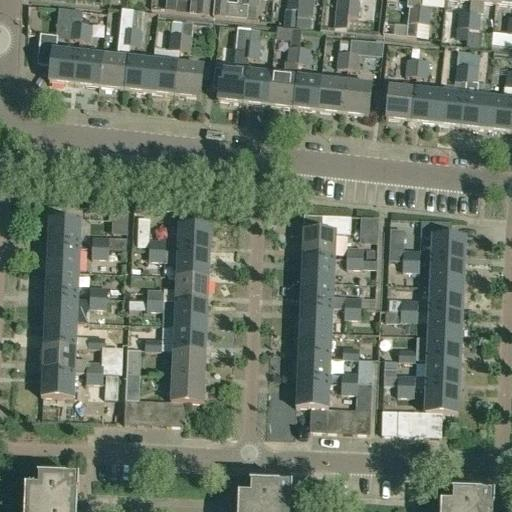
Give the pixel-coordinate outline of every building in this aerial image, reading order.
[(166,0),(166,13),(175,14),(177,1),(176,0),(166,0)] [(208,18),(210,0),(198,0),(196,16),(208,18)] [(227,0),(215,0),(213,18),(246,22),(247,8),(248,0),(237,0),(237,7),(227,6),(227,0)] [(248,0),(247,8),(259,9),(259,0),(248,0)] [(288,0),(287,13),(297,14),(298,0),(288,0)] [(308,15),(309,0),(298,0),(297,14),(308,15)] [(360,5),(360,0),(348,0),(347,20),(358,21),(359,5),(360,5)] [(408,0),(407,10),(409,10),(408,26),(418,27),(420,11),(421,0),(408,0)] [(497,6),(497,0),(471,0),(472,4),(470,16),(480,17),(483,18),(484,5),(497,6)] [(420,11),(418,27),(429,28),(430,12),(420,11)] [(124,93),(128,60),(127,60),(128,48),(129,48),(131,32),(130,32),(132,13),(121,12),(116,59),(102,58),(99,90),(124,93)] [(80,45),(83,16),(63,13),(62,26),(71,27),(69,43),(80,45)] [(470,16),(460,15),(458,32),(468,33),(470,16)] [(93,17),(83,16),(80,45),(91,46),(93,29),(91,29),(93,17)] [(478,34),(480,17),(470,16),(468,33),(478,34)] [(345,32),(347,20),(336,18),(335,30),(345,32)] [(303,41),(305,27),(289,25),(287,39),(303,41)] [(179,55),(182,28),(173,27),(172,38),(170,38),(168,54),(179,55)] [(193,28),(182,27),(182,28),(179,55),(190,57),(192,41),(191,41),(193,28)] [(141,33),(131,32),(129,48),(139,49),(141,33)] [(74,87),(77,55),(55,52),(57,38),(40,36),(36,67),(50,69),(48,84),(74,87)] [(247,74),(248,62),(250,46),(239,44),(238,53),(235,52),(233,72),(221,71),(217,103),(242,106),(246,74),(247,74)] [(250,46),(248,62),(258,63),(260,47),(250,46)] [(288,67),(297,68),(299,52),(289,51),(288,67)] [(297,68),(307,69),(309,53),(299,52),(297,68)] [(74,87),(99,90),(102,58),(77,55),(74,87)] [(349,57),(339,56),(337,72),(347,73),(349,57)] [(357,74),(359,59),(349,57),(347,73),(357,74)] [(124,93),(149,95),(153,63),(128,60),(124,93)] [(149,95),(174,98),(178,66),(153,63),(149,95)] [(417,81),(419,65),(408,64),(406,80),(417,81)] [(417,81),(426,82),(428,66),(419,65),(417,81)] [(199,101),(203,69),(178,66),(174,98),(199,101)] [(270,76),(267,109),(292,112),(296,79),(297,68),(288,67),(284,66),(283,78),(270,76)] [(457,69),(454,96),(440,95),(436,127),(461,130),(468,71),(457,69)] [(490,101),(477,99),(478,87),(477,87),(478,72),(468,71),(461,130),(486,133),(490,101)] [(270,76),(247,74),(246,74),(242,106),(267,109),(270,76)] [(504,90),(503,102),(490,101),(486,133),(511,136),(511,124),(511,75),(507,75),(505,90),(504,90)] [(292,112),(317,114),(321,82),(296,79),(292,112)] [(317,114),(342,117),(346,85),(321,82),(317,114)] [(367,120),(371,88),(346,85),(342,117),(367,120)] [(386,122),(412,125),(416,92),(390,89),(386,122)] [(412,125),(436,127),(440,95),(416,92),(412,125)] [(46,249),(79,250),(80,225),(47,223),(46,249)] [(451,225),(421,224),(421,241),(432,241),(431,268),(464,269),(465,240),(450,240),(451,225)] [(177,229),(176,256),(209,257),(210,231),(177,229)] [(302,263),(334,264),(335,235),(303,234),(302,263)] [(126,242),(93,241),(92,252),(108,253),(126,254),(126,242)] [(150,243),(149,255),(165,255),(165,244),(150,243)] [(78,275),(79,250),(46,249),(45,274),(78,275)] [(92,263),(108,264),(108,253),(92,252),(92,263)] [(363,252),(347,252),(347,263),(363,264),(363,252)] [(419,266),(419,255),(404,254),(403,266),(419,266)] [(149,265),(165,266),(165,255),(149,255),(149,265)] [(176,256),(175,280),(208,282),(209,257),(176,256)] [(301,288),(333,289),(334,264),(302,263),(301,288)] [(347,263),(347,273),(363,274),(363,264),(347,263)] [(403,276),(418,277),(419,266),(403,266),(403,276)] [(430,293),(463,294),(464,269),(431,268),(430,293)] [(77,300),(78,275),(45,274),(44,299),(77,300)] [(175,280),(175,293),(164,293),(164,294),(147,293),(147,304),(207,306),(208,282),(175,280)] [(300,312),(332,313),(333,289),(301,288),(300,312)] [(90,291),(90,301),(106,301),(106,291),(90,291)] [(462,319),(463,294),(430,293),(429,317),(462,319)] [(44,299),(43,324),(76,326),(77,300),(44,299)] [(106,301),(90,301),(90,311),(106,312),(106,301)] [(345,313),(360,314),(373,314),(373,304),(361,304),(361,302),(345,302),(345,313)] [(147,304),(147,315),(174,316),(173,329),(206,331),(207,306),(147,304)] [(389,315),(417,316),(418,305),(389,304),(389,315)] [(331,338),(332,313),(300,312),(299,337),(331,338)] [(344,323),(360,324),(360,314),(345,313),(344,323)] [(417,327),(417,316),(389,315),(385,315),(385,327),(401,328),(401,327),(417,327)] [(461,343),(462,319),(429,317),(428,342),(461,343)] [(65,350),(75,350),(76,326),(43,324),(43,337),(42,349),(65,350)] [(206,331),(173,329),(172,355),(205,356),(206,331)] [(298,361),(330,363),(331,338),(299,337),(298,361)] [(103,352),(104,342),(88,341),(88,352),(103,352)] [(427,367),(460,368),(461,343),(428,342),(427,367)] [(145,355),(160,355),(161,344),(145,343),(145,355)] [(74,376),(86,377),(102,377),(103,366),(87,366),(88,364),(74,363),(75,350),(65,350),(42,349),(41,375),(74,376)] [(359,352),(343,351),(343,364),(358,364),(359,352)] [(127,353),(126,378),(138,379),(139,355),(139,353),(132,353),(127,353)] [(399,366),(415,367),(415,355),(399,354),(399,366)] [(171,380),(204,381),(205,356),(172,355),(171,380)] [(297,386),(329,387),(330,363),(298,361),(297,386)] [(460,368),(427,367),(426,391),(459,393),(460,368)] [(73,402),(74,376),(41,375),(40,400),(73,402)] [(102,377),(86,377),(85,387),(102,388),(102,377)] [(342,388),(358,389),(358,378),(342,377),(342,388)] [(105,378),(104,402),(116,403),(117,379),(105,378)] [(138,379),(126,378),(124,404),(136,404),(138,379)] [(398,380),(398,390),(414,391),(414,380),(398,379),(398,380)] [(171,380),(170,405),(184,406),(203,407),(204,381),(171,380)] [(328,412),(329,387),(297,386),(296,411),(310,412),(325,412),(328,412)] [(358,390),(358,389),(342,388),(341,399),(371,400),(371,390),(358,390)] [(414,391),(398,390),(397,401),(414,402),(414,391)] [(458,418),(459,393),(426,391),(425,416),(427,416),(442,417),(458,418)] [(123,427),(138,428),(139,404),(136,404),(124,404),(123,427)] [(138,428),(153,429),(154,405),(139,404),(138,428)] [(169,405),(154,405),(153,429),(168,429),(169,405)] [(170,405),(169,405),(168,429),(184,430),(184,406),(170,405)] [(309,435),(324,436),(325,412),(310,412),(309,435)] [(340,413),(328,412),(325,412),(324,436),(339,436),(340,413)] [(339,436),(354,437),(356,413),(340,413),(339,436)] [(368,437),(369,414),(356,413),(354,437),(368,437)] [(381,439),(396,439),(397,415),(382,414),(381,439)] [(396,439),(411,440),(412,416),(397,415),(396,439)] [(427,416),(425,416),(412,416),(411,440),(426,440),(427,416)] [(442,417),(427,416),(426,440),(441,441),(442,417)] [(68,511),(69,496),(76,496),(76,483),(48,482),(48,493),(24,492),(23,511),(68,511)] [(284,511),(284,507),(284,505),(291,505),(292,491),(263,490),(262,502),(238,501),(237,511),(284,511)] [(494,511),(494,498),(464,497),(464,510),(440,509),(439,511),(494,511)]
